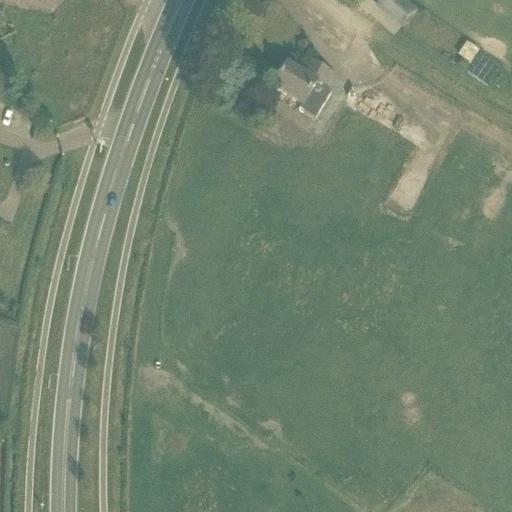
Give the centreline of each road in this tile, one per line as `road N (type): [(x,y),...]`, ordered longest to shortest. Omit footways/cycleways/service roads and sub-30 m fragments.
road 1 (secondary): [(66,511),(66,435),(85,290),(122,148),(182,0)]
road 2 (track): [(511,118),(358,24)]
